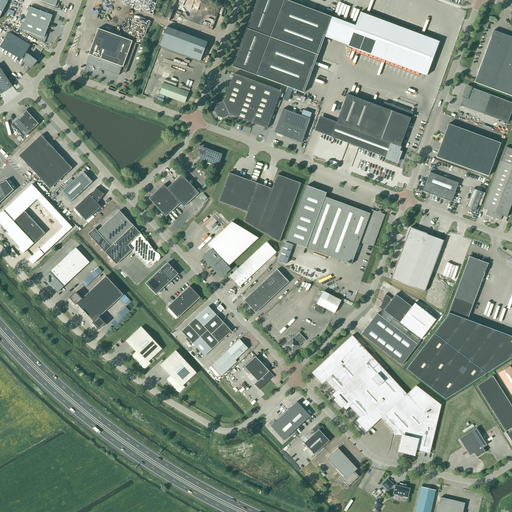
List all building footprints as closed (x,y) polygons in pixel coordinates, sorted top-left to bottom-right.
[(0,0),(0,16),(8,0),(7,0),(0,0)] [(57,9),(59,4),(57,3),(57,0),(37,0),(43,2),(42,3),(57,9)] [(285,0),(257,0),(232,67),(304,93),(330,24),(353,33),(347,47),(426,76),(439,42),(360,12),(355,26),(332,17),(285,0)] [(44,44),(44,43),(48,35),(46,34),(53,16),(30,8),(22,30),(30,33),(29,35),(44,44)] [(126,73),(137,44),(133,42),(131,41),(98,29),(96,34),(93,36),(94,39),(91,41),(92,45),(89,55),(90,55),(87,64),(97,67),(96,69),(100,70),(100,69),(119,76),(120,71),(126,73)] [(166,29),(160,46),(200,61),(206,44),(166,29)] [(511,96),(511,37),(493,31),(474,83),(511,96)] [(35,61),(26,53),(30,45),(9,32),(1,46),(25,59),(23,62),(30,67),(25,72),(26,73),(31,67),(35,61),(37,59),(35,61)] [(13,87),(0,67),(0,90),(2,94),(13,87)] [(267,129),(281,91),(234,74),(225,99),(222,100),(223,102),(216,105),(214,110),(217,117),(223,119),(229,116),(230,117),(232,116),(267,129)] [(185,103),(189,92),(164,83),(159,94),(185,103)] [(511,102),(467,86),(460,106),(507,123),(511,110),(511,102)] [(392,143),(400,146),(413,113),(384,102),(382,108),(347,94),(331,137),(386,158),(392,143)] [(301,143),(304,136),(310,119),(283,109),(274,133),(283,136),(282,136),(301,143)] [(24,138),(39,124),(26,111),(11,124),(24,138)] [(489,176),(501,143),(491,140),(448,124),(436,157),(489,176)] [(41,135),(19,156),(50,189),(72,168),(41,135)] [(401,147),(400,146),(392,143),(386,158),(386,159),(396,162),(401,147)] [(218,167),(222,154),(202,147),(199,154),(201,161),(218,167)] [(507,217),(511,203),(511,149),(505,147),(483,209),(488,210),(486,215),(500,220),(502,216),(507,217)] [(70,203),(93,182),(83,172),(61,193),(70,203)] [(451,202),(458,183),(430,172),(423,192),(451,202)] [(240,209),(251,181),(229,173),(219,202),(240,209)] [(199,193),(182,175),(167,188),(163,185),(149,198),(166,217),(180,203),(184,207),(199,193)] [(277,175),(272,189),(257,229),(279,242),(301,184),(277,175)] [(0,202),(14,190),(6,181),(0,183),(0,202)] [(257,229),(272,189),(251,181),(240,209),(247,212),(244,222),(257,229)] [(31,184),(0,214),(0,224),(8,233),(7,234),(20,248),(18,249),(23,254),(45,233),(24,211),(36,199),(63,227),(29,260),(33,264),(72,227),(31,184)] [(307,186),(287,241),(351,265),(359,243),(362,244),(362,243),(373,247),(385,215),(371,210),(370,213),(325,197),(326,193),(307,186)] [(97,203),(104,194),(96,188),(97,187),(90,196),(89,195),(74,208),(86,221),(101,207),(97,203)] [(475,211),(482,192),(473,189),(466,208),(475,211)] [(107,254),(135,228),(119,211),(97,231),(95,228),(88,234),(107,254)] [(221,276),(229,269),(227,267),(259,238),(232,222),(207,245),(212,251),(204,258),(221,276)] [(135,228),(107,254),(116,265),(132,250),(147,266),(150,262),(153,265),(157,261),(158,262),(159,260),(160,259),(160,258),(160,257),(160,256),(160,255),(159,255),(159,254),(158,253),(157,253),(156,252),(154,251),(147,241),(146,242),(141,234),(135,228)] [(425,292),(444,241),(410,228),(391,279),(425,292)] [(267,242),(230,277),(239,287),(276,253),(267,242)] [(293,245),(285,242),(279,261),(286,264),(293,245)] [(61,289),(89,262),(76,248),(47,274),(43,278),(57,293),(61,289)] [(445,399),(511,357),(511,336),(467,320),(488,264),(469,257),(447,316),(406,369),(445,399)] [(156,295),(178,274),(168,263),(145,284),(156,295)] [(95,278),(101,270),(98,267),(91,274),(95,278)] [(289,282),(277,269),(244,300),(256,313),(289,282)] [(99,317),(123,295),(106,276),(82,299),(76,292),(70,298),(76,305),(77,304),(94,322),(93,323),(99,329),(105,324),(99,317)] [(200,298),(190,286),(189,286),(167,307),(178,318),(200,298)] [(335,313),(341,300),(323,291),(317,304),(335,313)] [(392,299),(386,294),(380,308),(383,311),(400,323),(412,307),(396,295),(392,299)] [(232,331),(208,306),(181,332),(205,356),(232,331)] [(123,317),(130,310),(126,307),(119,313),(123,317)] [(402,365),(418,345),(377,314),(361,334),(402,365)] [(145,369),(150,364),(148,362),(162,349),(141,327),(126,341),(136,352),(133,355),(145,369)] [(306,340),(299,333),(293,338),(291,340),(290,339),(287,342),(288,343),(285,345),(293,353),(300,346),(300,345),(304,342),(306,340)] [(407,394),(352,335),(312,373),(322,384),(326,381),(336,392),(332,395),(346,410),(350,407),(360,417),(356,421),(366,432),(381,418),(393,431),(393,434),(403,436),(399,451),(414,454),(415,450),(430,453),(441,405),(416,386),(407,394)] [(221,376),(237,362),(235,360),(248,349),(239,340),(211,366),(221,376)] [(180,392),(185,388),(183,386),(196,373),(176,351),(161,365),(171,376),(167,379),(180,392)] [(269,371),(256,357),(244,367),(258,382),(255,384),(260,390),(273,377),(268,372),(269,371)] [(511,369),(510,366),(498,374),(511,395),(511,369)] [(511,406),(493,376),(477,386),(511,442),(511,406)] [(284,441),(310,416),(297,401),(270,426),(284,441)] [(314,454),(329,441),(322,433),(324,431),(318,425),(312,430),(315,433),(304,443),(314,454)] [(477,457),(483,453),(484,450),(483,448),(487,445),(476,428),(459,439),(470,456),(474,453),(477,457)] [(338,448),(327,458),(342,475),(339,478),(343,482),(344,481),(348,486),(348,487),(359,476),(354,471),(357,469),(357,468),(357,469),(338,448)] [(395,486),(394,485),(387,479),(382,484),(388,491),(392,487),(395,488),(393,494),(398,495),(398,496),(402,497),(402,496),(408,497),(410,489),(395,485),(395,486)] [(430,511),(436,490),(421,487),(415,511),(430,511)] [(437,511),(462,511),(465,503),(440,497),(437,511)] [(379,511),(382,506),(377,502),(373,508),(379,511)]
